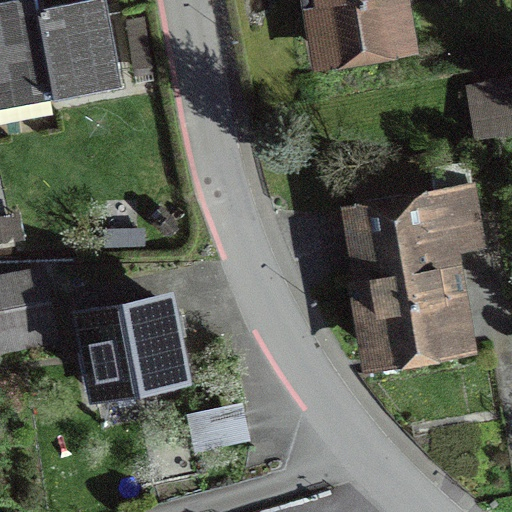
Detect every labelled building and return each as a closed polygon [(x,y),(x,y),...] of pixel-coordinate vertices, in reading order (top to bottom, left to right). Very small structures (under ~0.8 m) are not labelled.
[(0,0),(0,104),(122,76),(103,0),(70,0),(42,7),(39,0),(0,0)] [(410,0),(307,0),(318,85),(419,73),(410,0)] [(511,100),(509,101),(507,91),(467,99),(477,149),(511,141),(511,100)] [(485,261),(473,197),(350,219),(364,294),(352,296),(368,384),(481,364),(463,264),(485,261)] [(0,348),(56,337),(41,265),(0,273),(0,348)] [(176,288),(81,305),(96,390),(191,374),(176,288)]
